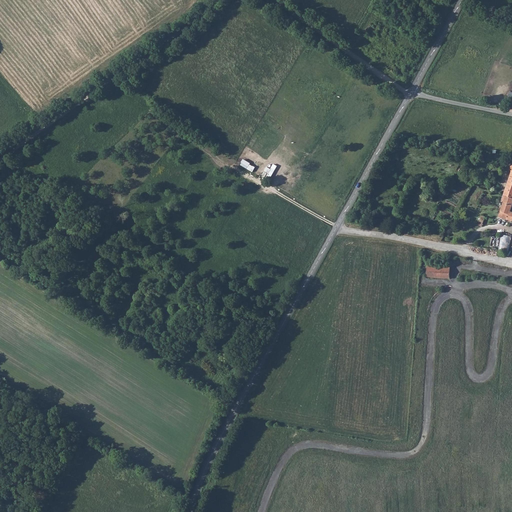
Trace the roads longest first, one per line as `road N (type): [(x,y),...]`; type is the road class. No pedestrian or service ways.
road 1 (tertiary): [(412,91),(236,409),(190,511)]
road 2 (track): [(215,0),(0,160)]
road 3 (track): [(336,227),(511,261)]
road 4 (track): [(278,0),(409,95)]
